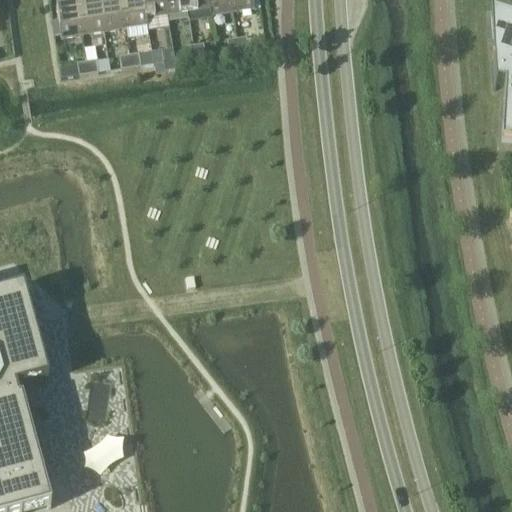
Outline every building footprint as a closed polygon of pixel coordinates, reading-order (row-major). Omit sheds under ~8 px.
[(61,42),(82,39),(76,0),(68,0),(70,8),(56,10),(58,24),(60,38),(61,42)] [(84,0),(76,0),(82,39),(103,36),(99,4),(85,6),(84,0)] [(112,0),(113,2),(99,4),(103,36),(125,33),(120,0),(112,0)] [(120,0),(125,33),(147,29),(146,23),(144,10),(143,10),(141,0),(120,0)] [(141,0),(143,10),(144,10),(146,23),(166,20),(163,0),(141,0)] [(163,0),(166,20),(187,16),(184,0),(163,0)] [(184,0),(187,16),(209,13),(207,1),(207,0),(184,0)] [(207,0),(207,1),(209,13),(210,20),(232,17),(229,0),(207,0)] [(229,0),(232,17),(254,14),(251,0),(229,0)] [(511,23),(489,15),(494,92),(504,89),(500,147),(511,148),(511,23)] [(252,42),(254,52),(266,51),(264,40),(252,42)] [(235,42),(237,55),(248,54),(246,41),(235,42)] [(228,57),(237,55),(235,42),(226,44),(228,57)] [(192,49),(194,62),(205,60),(203,48),(192,49)] [(185,63),(194,62),(192,49),(184,50),(185,63)] [(161,54),(151,56),(153,68),(163,66),(161,54)] [(129,59),(131,72),(140,70),(138,58),(129,59)] [(121,73),(131,72),(129,59),(119,61),(121,73)] [(96,64),(86,65),(88,78),(97,77),(96,64)] [(78,80),(88,78),(86,65),(76,67),(78,80)] [(0,511),(36,511),(47,509),(19,407),(17,408),(12,392),(45,383),(21,295),(0,300),(0,511)]
